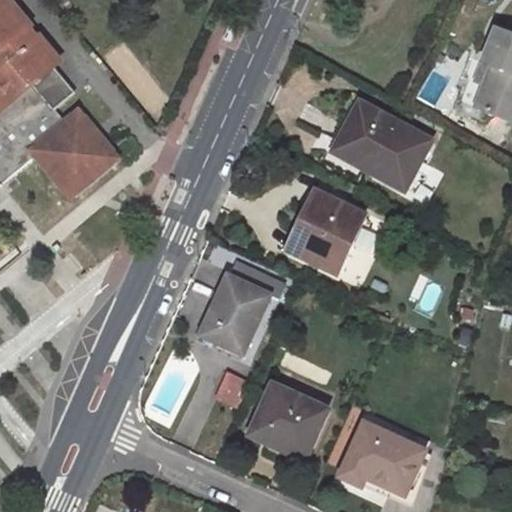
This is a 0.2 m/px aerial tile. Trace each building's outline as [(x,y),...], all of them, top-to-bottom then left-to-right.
[(31,153),(65,126),(53,111),(61,105),(40,79),(52,70),(59,64),(39,39),(36,41),(27,30),(30,28),(6,0),(0,0),(0,189),(37,160),(31,153)] [(492,65),(476,105),(511,119),(511,33),(497,28),(483,62),(492,65)] [(40,79),(61,105),(73,96),(52,70),(40,79)] [(361,103),(334,151),(405,189),(431,141),(361,103)] [(31,153),(37,160),(69,199),(115,162),(77,116),(65,126),(31,153)] [(319,192),(291,251),(338,274),(366,215),(319,192)] [(229,278),(203,335),(243,353),(269,295),(229,278)] [(238,408),(250,383),(229,372),(216,398),(238,408)] [(274,384),(251,434),(305,459),(328,409),(274,384)] [(365,425),(342,475),(362,485),(366,476),(404,493),(424,451),(365,425)]
